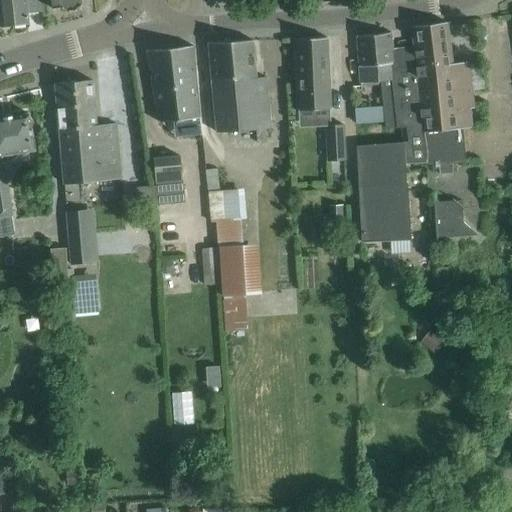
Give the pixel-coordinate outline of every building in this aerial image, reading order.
[(0,0),(0,24),(0,26),(28,23),(25,3),(24,0),(0,0)] [(51,0),(52,9),(62,8),(68,11),(75,10),(81,6),(79,0),(51,0)] [(414,47),(407,48),(410,68),(386,71),(386,73),(383,81),(383,82),(388,129),(407,126),(409,141),(404,142),(405,164),(414,164),(414,167),(466,161),(462,129),(471,128),(469,108),(473,108),(467,62),(451,64),(446,22),(411,27),(414,47)] [(410,68),(407,48),(392,49),(390,32),(356,36),(361,84),(383,82),(383,81),(386,73),(386,71),(410,68)] [(326,37),(294,39),(297,111),(329,109),(326,37)] [(254,78),(252,40),(207,42),(209,62),(214,132),(269,129),(266,97),(266,77),(254,78)] [(192,46),(146,50),(150,70),(158,121),(198,117),(194,66),(192,46)] [(119,178),(115,132),(113,112),(104,113),(105,125),(96,126),(92,80),(55,83),(63,183),(119,178)] [(34,150),(32,133),(28,114),(0,118),(0,217),(12,215),(2,155),(34,150)] [(343,125),(326,125),(327,161),(344,161),(343,125)] [(405,164),(404,142),(358,148),(369,250),(416,244),(409,188),(406,168),(414,167),(414,164),(405,164)] [(156,187),(153,187),(154,203),(180,200),(184,200),(181,172),(180,156),(153,159),(154,175),(155,175),(156,187)] [(216,169),(205,170),(207,189),(218,188),(216,169)] [(67,248),(68,265),(92,264),(86,192),(63,194),(67,248)] [(341,206),(329,207),(329,220),(342,219),(341,206)] [(433,216),(429,217),(431,234),(436,233),(439,257),(440,257),(439,251),(468,248),(473,241),(466,236),(463,212),(435,216),(433,207),(432,207),(433,216)] [(240,218),(217,220),(219,247),(241,245),(240,218)] [(10,221),(0,222),(0,232),(11,231),(10,221)] [(217,247),(213,247),(201,248),(204,285),(219,284),(217,247)] [(69,278),(68,265),(67,248),(50,249),(52,279),(69,278)] [(172,262),(162,262),(162,274),(172,274),(172,262)] [(446,267),(435,267),(435,287),(446,287),(446,267)] [(74,316),(99,315),(98,279),(73,280),(74,316)] [(420,342),(434,354),(445,340),(430,328),(420,342)] [(79,472),(68,473),(69,486),(80,485),(79,472)]
